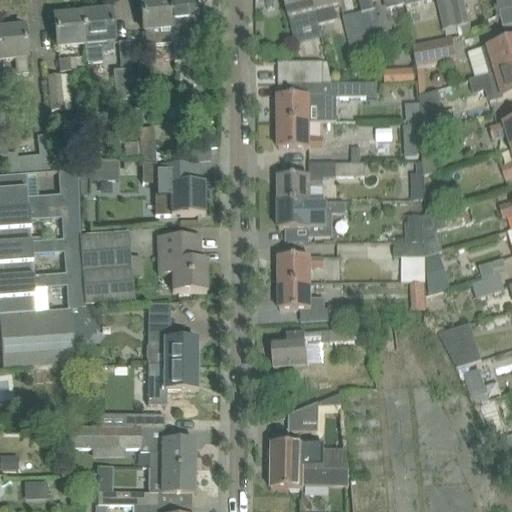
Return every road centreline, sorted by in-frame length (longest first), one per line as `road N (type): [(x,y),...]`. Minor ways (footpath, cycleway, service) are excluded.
road 1 (residential): [(231,511),(235,0)]
road 2 (residential): [(407,511),(394,360)]
